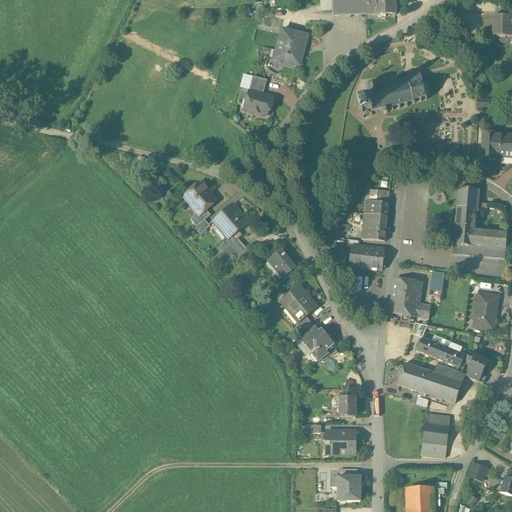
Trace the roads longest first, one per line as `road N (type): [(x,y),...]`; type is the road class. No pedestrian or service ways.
road 1 (track): [(375,465),(166,466),(111,511)]
road 2 (unclassified): [(0,114),(217,174)]
road 3 (residential): [(511,356),(499,405),(466,463),(375,465)]
road 4 (unclassified): [(439,0),(343,58),(302,95),(283,129)]
road 5 (residential): [(407,176),(373,363)]
road 6 (unclassified): [(301,237),(373,363)]
